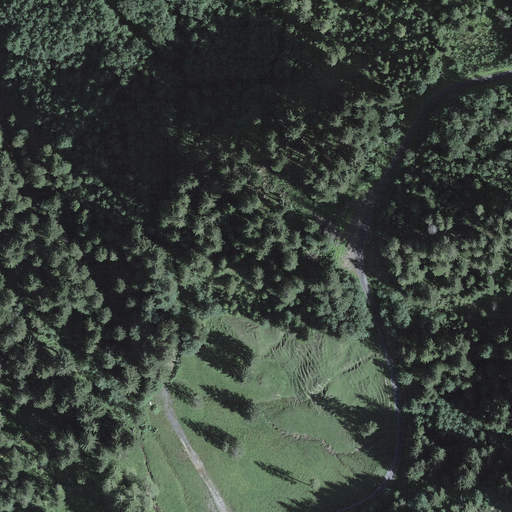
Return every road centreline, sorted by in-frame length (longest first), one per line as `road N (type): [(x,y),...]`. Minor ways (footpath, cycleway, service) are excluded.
road 1 (track): [(168,0),(187,32),(190,99),(157,215),(186,302),(163,399),(224,511)]
road 2 (track): [(342,511),(387,484),(399,446),(398,401),(361,266),(371,211),(436,99),(511,73)]
